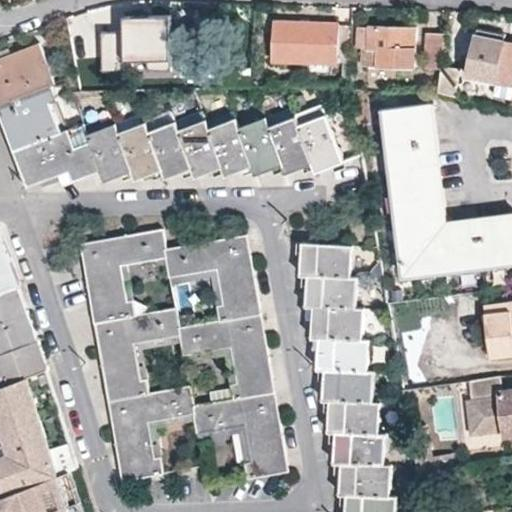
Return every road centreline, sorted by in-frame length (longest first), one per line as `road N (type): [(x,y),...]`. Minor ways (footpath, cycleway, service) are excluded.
road 1 (residential): [(18,203),(108,498),(134,511)]
road 2 (residential): [(286,511),(315,498),(318,485),(264,199)]
road 3 (residential): [(264,199),(18,203)]
